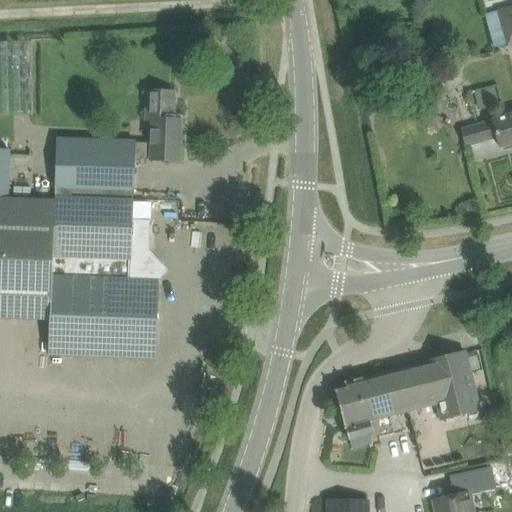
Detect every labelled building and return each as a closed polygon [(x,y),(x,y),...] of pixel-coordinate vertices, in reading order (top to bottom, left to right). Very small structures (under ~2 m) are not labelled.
[(511,7),(500,11),(509,47),(511,45),(511,7)] [(432,36),(403,41),(406,58),(435,53),(432,36)] [(30,42),(0,42),(0,93),(31,93),(30,42)] [(344,70),(335,71),(337,83),(346,81),(344,70)] [(152,142),(135,142),(134,160),(183,161),(184,144),(180,144),(181,120),(173,120),(174,92),(148,92),(147,119),(153,119),(152,142)] [(511,115),(481,124),(461,130),(466,146),(497,138),(499,147),(511,143),(511,115)] [(134,160),(135,142),(57,139),(55,200),(0,198),(0,318),(50,320),(49,356),(155,360),(158,280),(158,261),(149,251),(150,222),(150,223),(151,221),(132,221),(134,160)] [(511,313),(503,316),(504,321),(511,318),(511,313)] [(400,369),(396,370),(407,413),(418,410),(437,405),(441,420),(479,410),(465,352),(426,362),(407,367),(400,369)] [(346,388),(335,391),(345,429),(346,429),(348,440),(368,436),(373,434),(372,433),(370,422),(390,417),(407,413),(396,370),(379,374),(345,383),(346,388)] [(491,467),(449,476),(454,497),(469,493),(469,495),(496,489),(491,467)] [(434,501),(435,511),(472,511),(469,495),(469,493),(454,497),(434,501)] [(367,511),(367,500),(327,500),(326,511),(367,511)]
